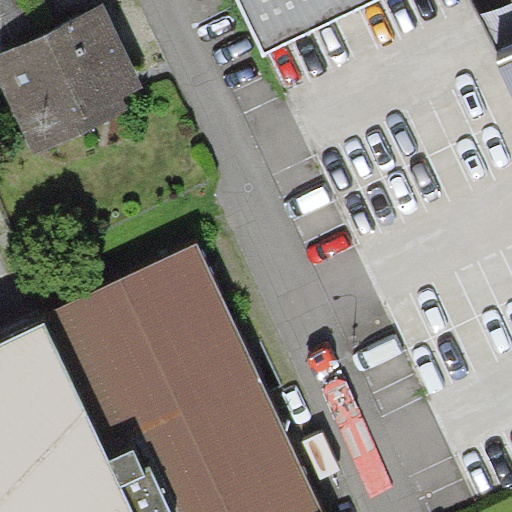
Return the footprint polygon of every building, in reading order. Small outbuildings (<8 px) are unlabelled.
[(144,74),(109,0),(89,0),(0,41),(0,68),(34,142),(131,97),(125,83),(144,74)] [(240,0),(265,49),(372,0),(240,0)] [(511,2),(485,16),(501,54),(511,49),(511,2)] [(511,49),(501,54),(494,57),(511,93),(511,49)] [(327,511),(196,228),(0,310),(0,511),(327,511)]
